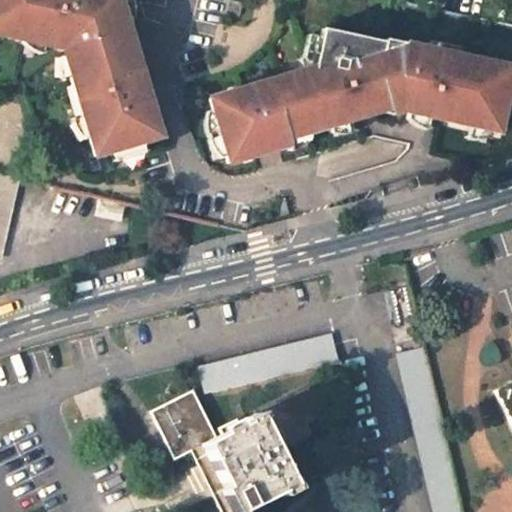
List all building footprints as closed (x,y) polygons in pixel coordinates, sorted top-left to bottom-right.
[(0,0),(0,33),(9,35),(26,40),(61,49),(70,84),(90,157),(123,147),(155,137),(137,71),(130,44),(125,29),(118,3),(117,0),(0,0)] [(380,48),(320,35),(311,73),(206,103),(207,110),(203,113),(201,122),(200,130),(202,134),(203,140),(205,146),(210,153),(216,158),(222,159),(223,165),(251,158),(250,151),(269,147),(278,150),(286,148),(285,143),(354,124),(351,113),(374,106),(393,110),(392,107),(421,112),(427,121),(438,123),(498,133),(509,73),(381,45),(380,48)] [(0,173),(0,256),(2,257),(19,178),(0,173)] [(100,198),(96,215),(121,220),(124,204),(100,198)] [(330,338),(194,361),(199,390),(335,368),(330,338)] [(397,349),(425,511),(450,511),(448,494),(449,494),(422,345),(397,349)] [(191,388),(149,409),(174,454),(188,447),(222,511),(241,511),(240,509),(293,482),(276,450),(331,421),(310,379),(253,407),(255,410),(248,413),(246,414),(248,416),(215,433),(191,388)] [(511,381),(489,393),(511,439),(511,381)]
